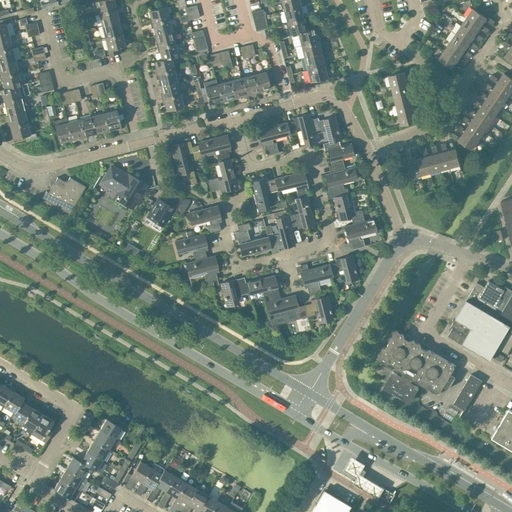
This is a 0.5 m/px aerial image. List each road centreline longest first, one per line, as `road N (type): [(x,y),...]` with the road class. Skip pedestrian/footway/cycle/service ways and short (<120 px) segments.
road 1 (secondary): [(308,393),(0,210)]
road 2 (secondary): [(0,233),(295,415)]
road 3 (residential): [(247,167),(310,151),(330,235),(312,250),(238,269),(226,222),(244,192)]
road 4 (secondary): [(508,511),(308,393)]
road 5 (residential): [(67,511),(25,488),(69,410),(0,368)]
road 6 (residential): [(136,141),(118,71),(62,83),(44,13)]
road 7 (secondary): [(295,415),(463,511)]
road 8 (unclassified): [(511,385),(424,333),(468,256)]
road 9 (unclassified): [(403,243),(308,393)]
road 10 (residential): [(0,155),(43,164),(136,141)]
